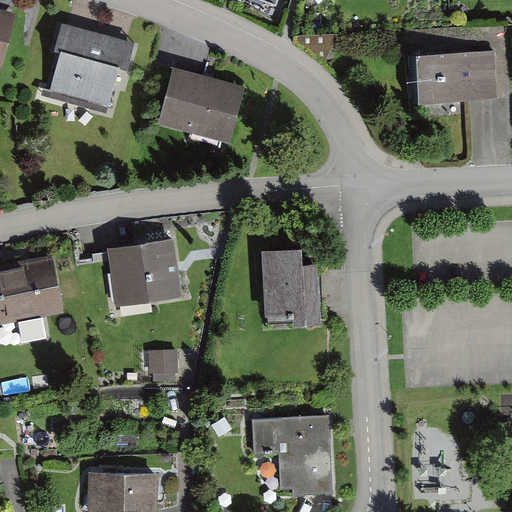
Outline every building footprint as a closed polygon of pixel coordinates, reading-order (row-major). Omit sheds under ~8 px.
[(24,18),(0,10),(0,78),(4,80),(24,18)] [(127,66),(134,68),(141,45),(68,24),(60,49),(67,51),(55,89),(46,87),(43,97),(112,117),(127,66)] [(495,51),(416,57),(419,104),(467,100),(484,99),(498,98),(495,51)] [(250,91),(177,71),(161,127),(234,147),(250,91)] [(283,326),(310,326),(307,245),(250,247),(252,320),(283,319),(283,326)] [(113,325),(182,314),(173,256),(104,267),(113,325)] [(41,332),(63,329),(53,269),(0,278),(0,340),(17,338),(20,358),(45,353),(41,332)] [(196,365),(139,368),(140,399),(197,397),(196,365)] [(319,421),(243,425),(245,458),(268,457),(270,492),(282,492),(282,499),(323,497),(319,421)] [(462,476),(463,437),(418,436),(417,475),(462,476)] [(158,511),(160,475),(89,473),(87,511),(158,511)]
